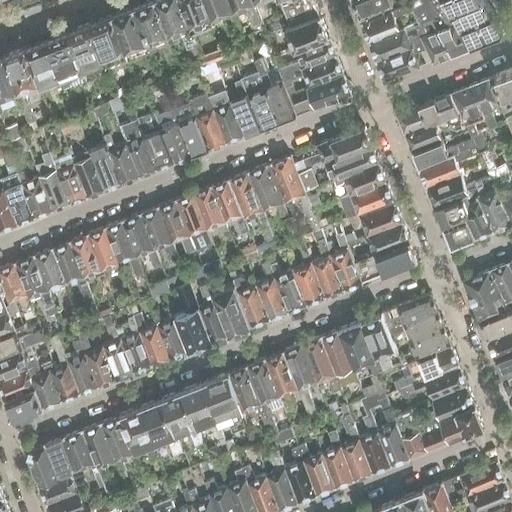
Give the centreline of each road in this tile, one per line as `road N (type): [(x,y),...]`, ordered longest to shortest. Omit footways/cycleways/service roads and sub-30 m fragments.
road 1 (residential): [(438,267),(2,436)]
road 2 (residential): [(0,245),(371,100)]
road 3 (residential): [(313,511),(505,436)]
road 4 (residential): [(438,267),(505,436)]
road 5 (residential): [(371,100),(438,267)]
road 6 (residential): [(371,100),(511,44)]
